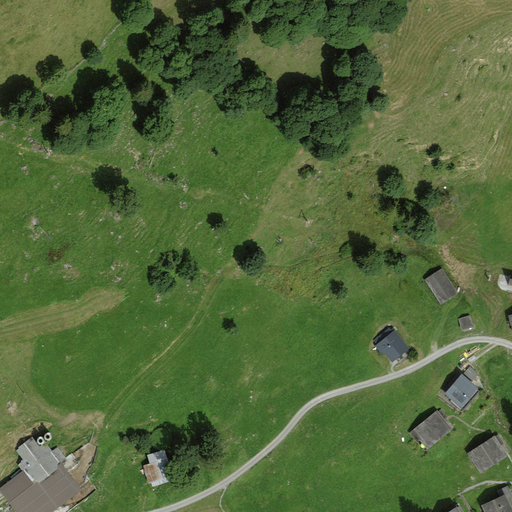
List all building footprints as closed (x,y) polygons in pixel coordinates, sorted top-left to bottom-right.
[(427,278),(441,300),(455,292),(441,270),(427,278)] [(460,319),(463,328),(472,325),(469,316),(460,319)] [(385,349),(391,357),(405,346),(394,332),(393,332),(390,327),(375,339),(379,344),(377,345),(382,351),(385,349)] [(464,373),(471,379),(476,373),(469,367),(464,373)] [(457,407),(469,393),(471,395),(477,388),(461,375),(460,377),(457,374),(443,390),(452,397),(454,399),(451,402),(457,407)] [(451,402),(454,399),(452,397),(449,401),(461,411),(479,390),(477,388),(471,395),(469,393),(457,407),(451,402)] [(423,438),(428,444),(448,427),(442,419),(439,416),(443,413),(440,409),(411,432),(419,441),(423,438)] [(419,441),(426,449),(450,429),(448,427),(428,444),(423,438),(419,441)] [(471,452),(481,468),(504,454),(498,445),(496,442),(500,439),(498,435),(471,452)] [(2,488),(19,511),(44,511),(77,487),(58,462),(59,462),(51,451),(45,444),(39,449),(31,439),(17,450),(25,460),(19,464),(25,471),(2,488)] [(56,447),(51,451),(59,462),(65,457),(56,447)] [(481,468),(483,471),(505,456),(504,454),(481,468)] [(144,465),(148,480),(171,473),(166,458),(144,465)] [(488,511),(508,511),(511,511),(510,508),(508,505),(511,502),(511,498),(506,487),(498,491),(502,497),(485,505),(488,511)]
